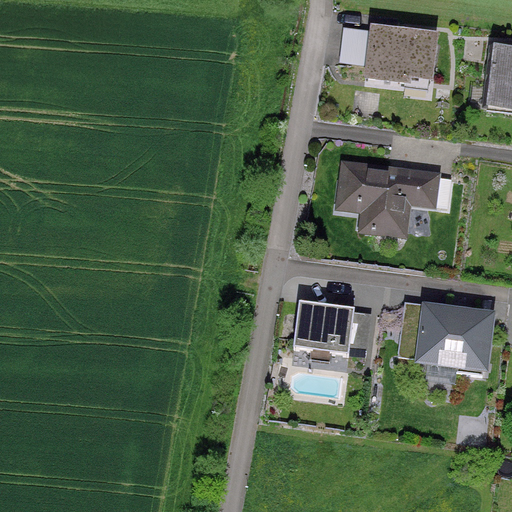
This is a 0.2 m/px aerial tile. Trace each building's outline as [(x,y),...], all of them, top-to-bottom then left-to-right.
[(439,38),(371,31),(367,73),(434,81),(439,38)] [(511,54),(492,52),(485,112),(511,115),(511,54)] [(446,211),(449,184),(397,177),(396,182),(386,181),(387,176),(343,170),(338,206),(379,211),(377,230),(368,229),(367,235),(401,239),(406,206),(446,211)] [(329,358),(346,360),(352,315),(297,308),(292,353),(310,355),(311,350),(328,352),(328,358),(329,358)] [(492,317),(425,309),(419,363),(486,371),(492,317)]
